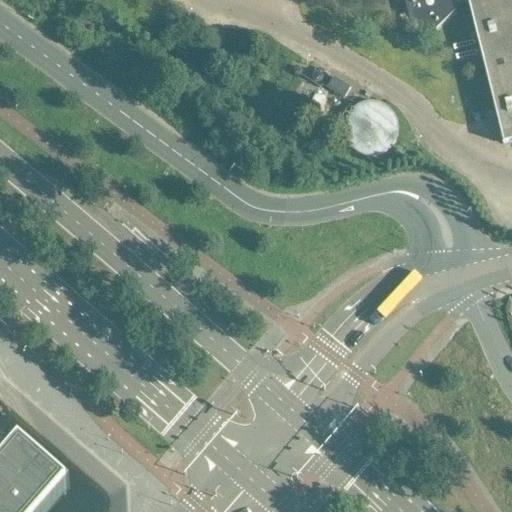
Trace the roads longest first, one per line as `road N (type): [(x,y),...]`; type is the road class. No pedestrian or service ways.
road 1 (unclassified): [(466,280),(425,202),(389,192),(303,212),(251,205),(0,22)]
road 2 (secondary): [(279,400),(0,161)]
road 3 (secondary): [(0,262),(227,460)]
road 4 (unclassified): [(466,280),(375,303),(279,400)]
road 5 (unclassified): [(306,426),(394,330),(466,280)]
road 6 (secondary): [(393,511),(306,426)]
